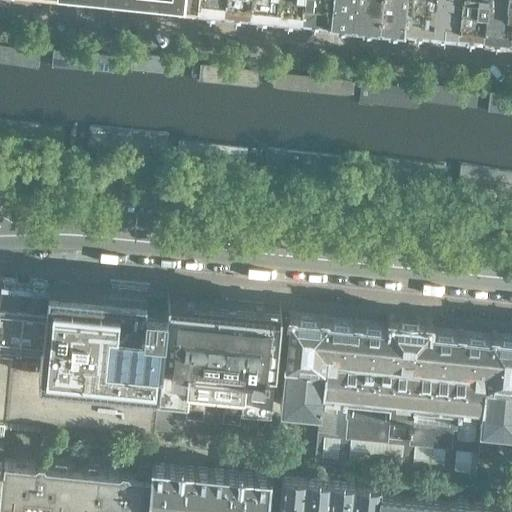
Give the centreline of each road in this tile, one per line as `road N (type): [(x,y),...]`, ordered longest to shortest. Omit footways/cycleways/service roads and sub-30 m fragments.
road 1 (residential): [(0,7),(511,60)]
road 2 (primary): [(511,282),(0,233)]
